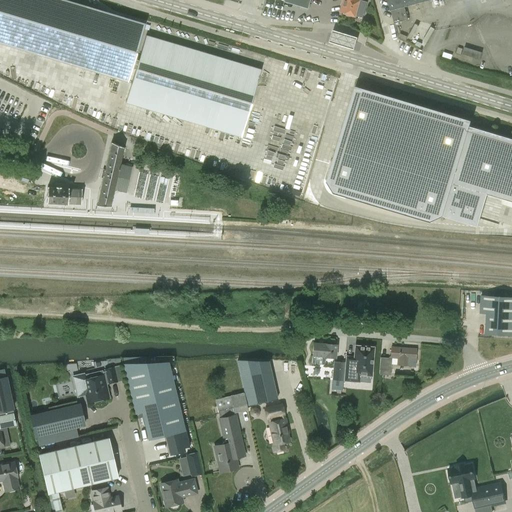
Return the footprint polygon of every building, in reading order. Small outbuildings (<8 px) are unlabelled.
[(0,0),(0,43),(128,82),(145,24),(65,0),(0,0)] [(284,0),(284,1),(308,8),(310,0),(284,0)] [(359,0),(343,0),(340,12),(343,13),(362,18),(366,3),(359,1),(359,0)] [(387,0),(394,23),(407,20),(404,6),(427,0),(387,0)] [(408,37),(411,39),(419,26),(415,24),(408,37)] [(431,27),(423,42),(427,44),(435,29),(431,27)] [(343,37),(344,34),(333,30),(330,42),(354,50),(358,38),(351,35),(350,39),(343,37)] [(146,35),(126,103),(241,137),(261,69),(146,35)] [(482,52),(471,49),(464,47),(462,54),(480,60),(482,52)] [(356,85),(327,181),(334,193),(431,222),(443,216),(453,183),(488,194),(511,200),(511,138),(470,126),(472,120),(356,85)] [(123,147),(111,142),(97,206),(110,206),(114,190),(126,192),(131,167),(119,164),(123,147)] [(46,203),(67,204),(67,203),(81,204),(81,189),(68,188),(47,187),(46,203)] [(487,313),(486,333),(509,335),(509,334),(511,334),(511,297),(481,296),(480,313),(487,313)] [(312,356),(324,357),(335,358),(336,345),(313,343),(312,356)] [(379,375),(379,374),(380,357),(380,356),(373,356),(373,347),(355,346),(355,348),(348,347),(347,362),(359,363),(360,358),(371,359),(370,374),(379,375)] [(408,366),(415,367),(416,349),(391,347),(390,357),(397,358),(396,365),(408,366)] [(391,358),(380,357),(379,374),(390,375),(391,358)] [(344,362),(333,361),(331,390),(342,390),(342,383),(348,384),(349,365),(343,365),(344,362)] [(168,363),(123,364),(125,371),(135,411),(142,409),(150,439),(169,434),(173,451),(189,447),(170,371),(168,363)] [(114,367),(104,370),(108,384),(117,382),(114,367)] [(256,404),(277,399),(270,367),(249,372),(256,404)] [(84,377),(74,379),(78,397),(87,395),(88,402),(106,398),(103,384),(105,384),(103,375),(102,371),(92,373),(93,377),(84,379),(84,377)] [(6,377),(0,378),(0,428),(15,425),(11,409),(13,409),(6,377)] [(234,413),(248,410),(244,392),(215,399),(217,407),(219,417),(234,413)] [(289,441),(285,419),(281,403),(265,407),(268,423),(272,445),(273,452),(284,449),(283,443),(289,441)] [(34,437),(61,430),(84,425),(79,404),(29,416),(34,437)] [(258,409),(254,407),(251,408),(249,411),(250,415),(253,416),(257,415),(259,412),(258,409)] [(235,416),(219,420),(225,445),(214,447),(220,472),(237,467),(235,457),(244,455),(235,416)] [(39,454),(48,494),(63,490),(73,488),(117,477),(107,438),(39,454)] [(201,474),(196,452),(185,455),(190,477),(201,474)] [(4,491),(18,488),(15,477),(17,477),(13,462),(0,465),(0,480),(2,480),(4,491)] [(491,511),(490,506),(505,502),(501,483),(476,488),(472,489),(470,479),(474,478),(471,464),(464,465),(464,464),(456,466),(456,467),(449,468),(449,472),(448,472),(450,480),(451,480),(452,483),(459,482),(462,497),(464,497),(472,495),(474,501),(476,511),(491,511)] [(176,480),(160,484),(166,506),(170,505),(172,506),(177,505),(179,503),(182,502),(180,496),(196,493),(193,480),(177,484),(176,480)] [(107,487),(90,491),(93,502),(95,511),(114,511),(121,511),(120,506),(121,505),(120,501),(119,501),(118,496),(110,498),(107,487)] [(49,498),(52,511),(60,511),(57,496),(49,498)]
